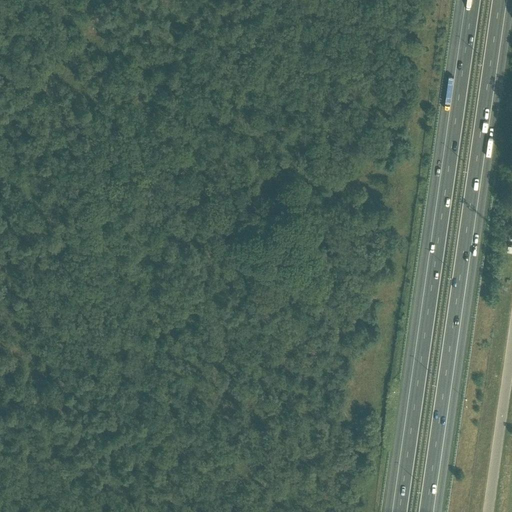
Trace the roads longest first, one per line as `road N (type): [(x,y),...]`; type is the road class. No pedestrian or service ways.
road 1 (motorway): [(429,511),(503,0)]
road 2 (motorway): [(469,0),(396,511)]
road 3 (unclassified): [(487,511),(511,338)]
